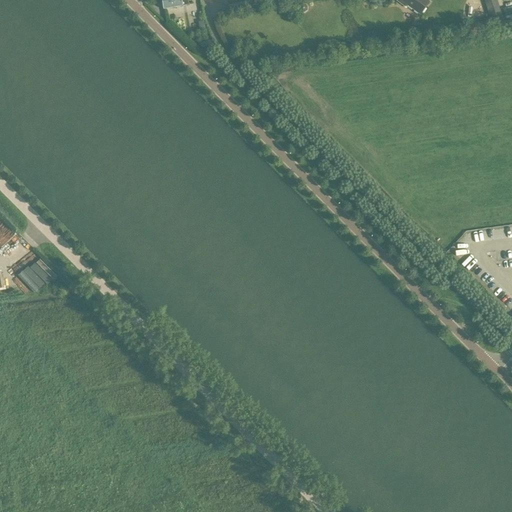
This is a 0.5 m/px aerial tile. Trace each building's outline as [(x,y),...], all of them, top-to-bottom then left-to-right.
[(162,0),(164,10),(189,5),(188,0),(162,0)] [(430,3),(425,0),(396,0),(405,7),(406,6),(421,16),(430,3)] [(497,0),(484,0),(490,18),(475,22),(479,34),(506,28),(497,0)] [(460,25),(468,32),(471,27),(463,21),(460,25)] [(19,275),(36,294),(56,276),(39,257),(19,275)]
